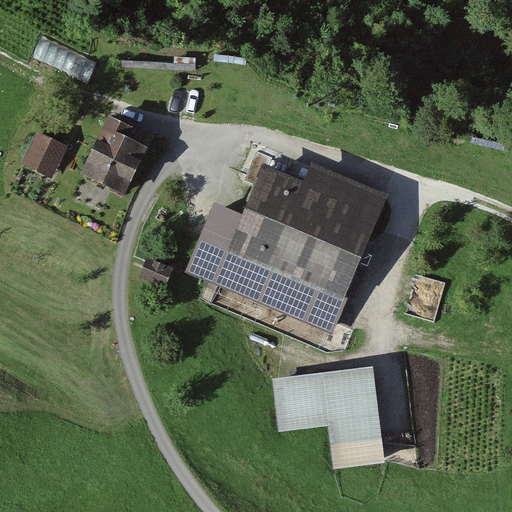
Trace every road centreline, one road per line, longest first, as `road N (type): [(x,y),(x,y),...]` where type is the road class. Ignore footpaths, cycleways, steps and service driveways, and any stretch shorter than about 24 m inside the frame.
road 1 (unclassified): [(213,511),(159,438),(122,328),(120,275),(140,201),(194,132),(262,139),(408,186)]
road 2 (track): [(0,56),(44,83),(194,132)]
